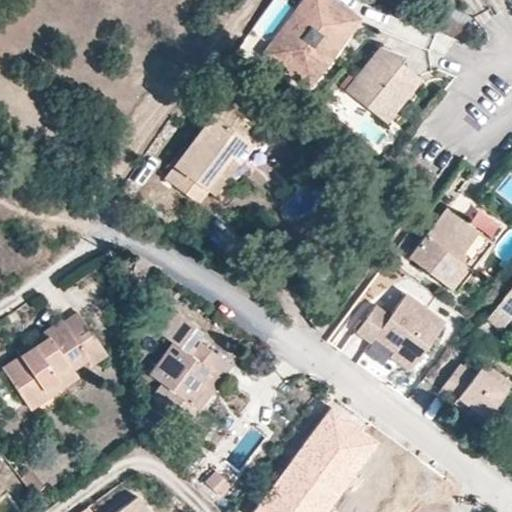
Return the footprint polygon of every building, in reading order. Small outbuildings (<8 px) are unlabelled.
[(289,55),(292,57),(298,55),(302,64),(316,75),(350,28),(348,12),(331,0),(303,0),(279,34),(289,55)] [(302,64),(298,55),(292,57),(289,55),(279,34),(265,53),(308,85),(316,75),(302,64)] [(391,115),(420,78),(379,46),(350,82),(365,107),(391,115)] [(365,107),(350,82),(344,91),(365,107)] [(239,133),(249,120),(222,100),(164,179),(196,202),(205,189),(230,156),(239,162),(252,143),(246,139),(239,133)] [(385,123),(391,115),(365,107),(385,123)] [(246,139),(256,125),(249,120),(239,133),(246,139)] [(214,196),(239,162),(230,156),(205,189),(214,196)] [(455,293),(493,243),(445,206),(407,257),(455,293)] [(511,318),(511,283),(486,318),(501,329),(510,317),(511,318)] [(413,365),(444,321),(404,293),(388,315),(374,305),(355,331),(371,343),(375,338),(392,350),(413,365)] [(199,384),(210,369),(221,378),(231,364),(199,341),(194,348),(189,344),(199,329),(159,300),(144,321),(173,342),(149,374),(162,383),(152,396),(154,405),(184,428),(198,409),(192,405),(204,388),(199,384)] [(92,365),(109,354),(80,311),(62,322),(60,319),(31,339),(34,344),(19,355),(1,367),(30,409),(78,377),(73,370),(88,359),(92,365)] [(326,324),(316,313),(308,319),(317,330),(326,324)] [(19,355),(34,344),(31,339),(15,349),(19,355)] [(413,365),(392,350),(389,355),(409,370),(413,365)] [(485,418),(511,382),(483,362),(473,374),(459,362),(437,390),(466,412),(470,407),(485,418)] [(198,409),(221,378),(210,369),(199,384),(204,388),(192,405),(198,409)] [(324,511),(377,441),(329,406),(250,511),(324,511)] [(485,418),(470,407),(466,412),(481,423),(485,418)] [(231,484),(215,470),(204,481),(220,496),(231,484)] [(148,511),(136,495),(113,511),(148,511)]
